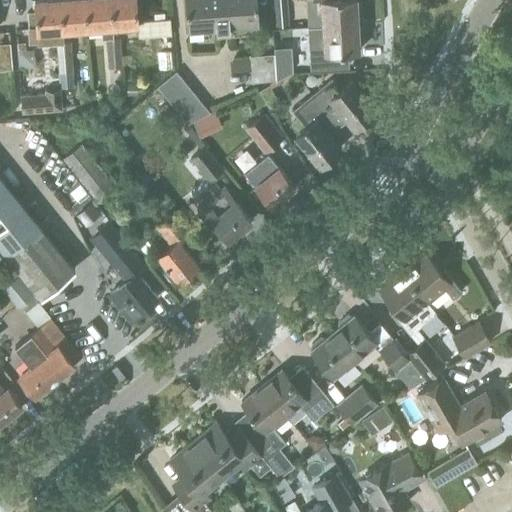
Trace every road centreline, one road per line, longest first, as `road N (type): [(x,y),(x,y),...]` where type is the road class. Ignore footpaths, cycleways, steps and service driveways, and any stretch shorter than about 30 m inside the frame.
road 1 (tertiary): [(0,505),(349,219),(405,148)]
road 2 (tertiary): [(405,148),(491,0)]
road 3 (residential): [(449,181),(511,294)]
road 4 (residential): [(449,181),(511,68)]
